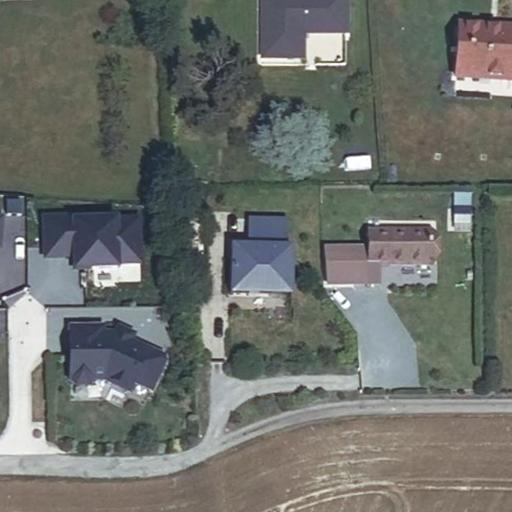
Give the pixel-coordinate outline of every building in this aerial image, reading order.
[(287,0),(284,49),(309,51),(311,25),(351,28),(353,0),(287,0)] [(511,66),(511,18),(485,17),(485,23),(466,21),(463,63),(511,66)] [(142,262),(141,219),(77,220),(77,216),(46,217),(47,256),(76,255),(77,264),(91,263),(91,268),(119,267),(119,263),(142,262)] [(291,294),(291,222),(252,222),(251,252),(240,252),(240,294),(291,294)] [(431,266),(431,233),(368,233),(368,266),(431,266)] [(106,328),(79,328),(79,354),(74,354),(74,381),(79,386),(93,386),(98,381),(108,380),(133,392),(137,383),(156,391),(169,363),(168,358),(134,342),(121,336),(118,335),(106,335),(106,328)] [(134,342),(138,336),(124,329),(121,336),(134,342)]
